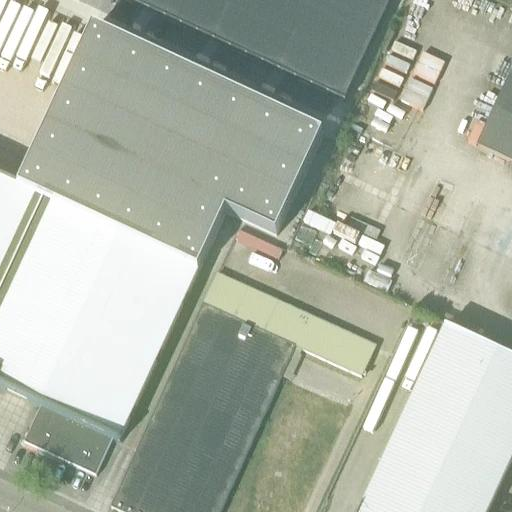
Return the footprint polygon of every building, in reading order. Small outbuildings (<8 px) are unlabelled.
[(122,0),(148,12),(154,0),(122,0)] [(154,0),(148,12),(181,27),(193,0),(154,0)] [(193,0),(181,27),(214,42),(233,0),(193,0)] [(233,0),(214,42),(246,58),(273,0),(233,0)] [(295,0),(273,0),(246,58),(279,73),(310,7),(295,0)] [(312,0),(310,7),(342,22),(352,0),(312,0)] [(352,0),(342,22),(376,37),(393,0),(352,0)] [(310,7),(279,73),(312,88),(342,22),(310,7)] [(342,22),(312,88),(345,104),(376,37),(342,22)] [(0,389),(41,408),(24,445),(97,478),(114,442),(119,444),(198,273),(199,274),(227,215),(277,238),(323,139),(93,31),(19,190),(0,180),(0,389)] [(511,75),(511,76),(478,149),(511,164),(511,75)] [(111,510),(115,511),(222,511),(296,349),(362,379),(377,348),(217,276),(206,301),(210,302),(207,308),(203,306),(111,510)] [(487,511),(511,459),(511,358),(447,329),(361,511),(487,511)]
